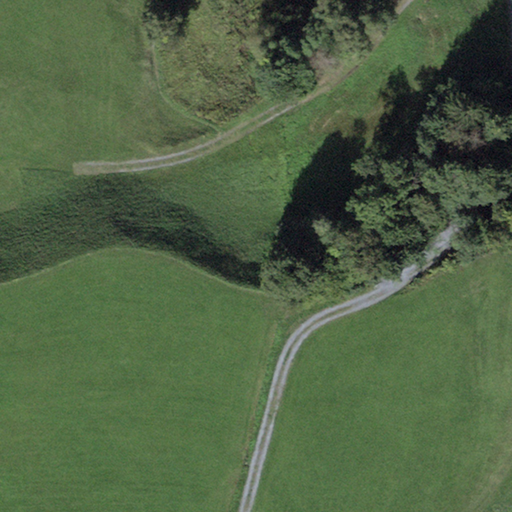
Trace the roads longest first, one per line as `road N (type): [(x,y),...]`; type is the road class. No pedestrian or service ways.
road 1 (track): [(511,178),(427,263),(299,335),(280,370),(244,511)]
road 2 (track): [(75,170),(175,160),(220,142),(348,68),(407,0)]
